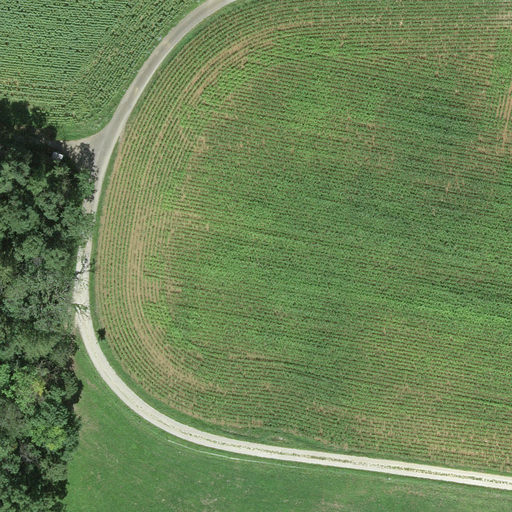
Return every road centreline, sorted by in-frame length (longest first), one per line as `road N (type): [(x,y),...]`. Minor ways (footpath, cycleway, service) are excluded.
road 1 (track): [(511,483),(206,438),(147,412),(109,377),(84,320)]
road 2 (track): [(94,158),(155,55),(217,0)]
road 3 (track): [(84,320),(82,224),(94,158)]
